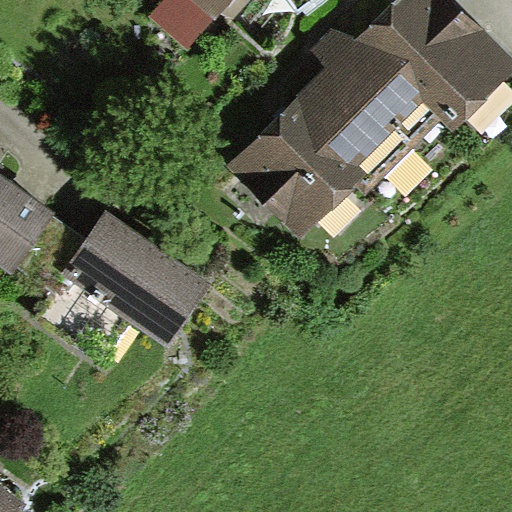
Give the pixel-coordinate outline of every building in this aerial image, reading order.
[(228,0),(202,0),(217,13),(228,0)] [(511,61),(450,0),(401,0),(369,32),(379,43),(330,92),(320,81),(237,162),(301,226),(356,173),(366,183),(443,107),(453,117),(511,61)] [(50,210),(0,175),(0,253),(13,263),(50,210)] [(90,238),(50,210),(13,263),(53,290),(35,316),(102,363),(135,314),(169,338),(207,283),(107,214),(90,238)] [(0,511),(12,511),(21,500),(0,485),(0,511)]
